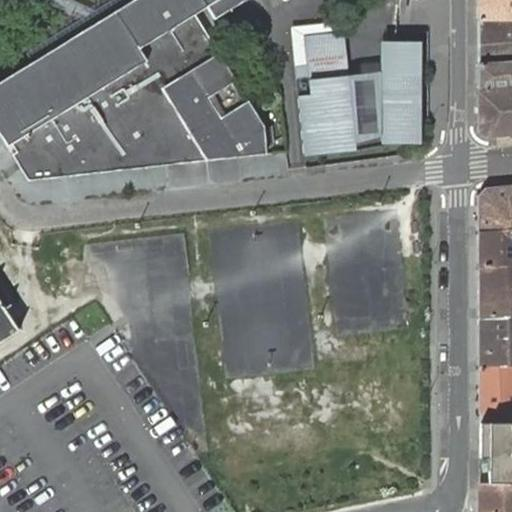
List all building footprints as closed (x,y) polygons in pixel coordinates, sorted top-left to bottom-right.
[(93,25),(0,82),(0,138),(6,149),(12,145),(17,152),(10,156),(26,180),(266,155),(264,127),(248,101),(245,103),(233,83),(236,82),(219,53),(215,56),(212,51),(216,49),(195,15),(207,8),(214,19),(246,0),(134,0),(107,17),(93,25)] [(107,17),(70,0),(37,0),(93,25),(107,17)] [(511,0),(477,0),(477,19),(511,19),(511,0)] [(511,19),(477,19),(477,64),(477,66),(509,63),(509,62),(509,61),(509,60),(509,59),(510,59),(510,58),(510,57),(511,55),(511,54),(511,19)] [(343,32),(304,36),(306,64),(294,65),(303,156),(355,150),(355,143),(348,74),(343,32)] [(421,41),(382,41),(382,71),(382,135),(382,145),(422,145),(421,41)] [(511,54),(511,55),(510,57),(510,58),(510,59),(509,59),(509,60),(509,61),(509,62),(509,63),(477,66),(477,91),(511,86),(511,54)] [(382,71),(348,74),(355,143),(382,135),(382,71)] [(484,138),(511,135),(511,86),(477,91),(477,132),(484,138)] [(511,229),(511,186),(485,189),(478,196),(478,232),(511,229)] [(511,229),(478,232),(478,267),(511,264),(511,229)] [(511,315),(511,264),(478,267),(478,318),(511,315)] [(0,342),(18,331),(0,303),(0,342)] [(511,315),(478,318),(478,369),(511,365),(511,315)] [(511,365),(478,369),(478,414),(511,410),(511,365)] [(511,423),(511,410),(478,414),(478,423),(511,423)] [(511,423),(478,423),(479,456),(479,483),(511,482),(511,423)] [(511,511),(511,482),(479,483),(478,511),(511,511)]
